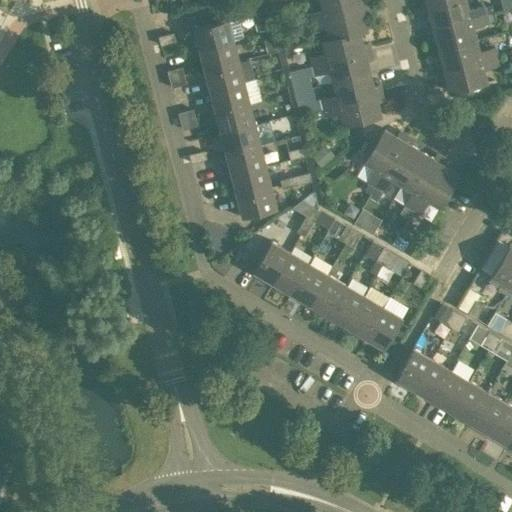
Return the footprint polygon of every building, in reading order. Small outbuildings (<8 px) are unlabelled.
[(318,0),(321,9),(306,13),(308,21),(366,7),(364,0),(318,0)] [(425,21),(427,29),(485,14),(483,6),(468,10),(465,0),(452,0),(427,7),(430,19),(425,21)] [(368,15),(366,7),(308,21),(310,30),(325,26),(328,38),(359,31),(367,29),(363,16),(368,15)] [(487,22),(485,14),(427,29),(429,37),(434,36),(437,48),(475,39),(472,26),(487,22)] [(243,37),(237,16),(193,27),(198,48),(233,40),(243,37)] [(265,18),(254,21),(257,31),(268,29),(265,18)] [(309,57),(311,65),(369,50),(367,42),(362,44),(359,31),(328,38),(321,40),(324,53),(309,57)] [(175,41),(173,32),(157,36),(160,45),(175,41)] [(436,63),(438,71),(496,56),(494,47),(479,51),(475,39),(437,48),(441,61),(436,63)] [(204,69),(238,61),(233,40),(198,48),(204,69)] [(273,40),(264,42),(267,51),(275,49),(273,40)] [(328,70),(331,82),(369,73),(366,60),(371,58),(369,50),(311,65),(313,73),(328,70)] [(498,64),(496,56),(438,71),(440,79),(445,77),(448,91),(486,81),(483,68),(498,64)] [(249,59),(238,62),(238,61),(204,69),(209,90),(244,82),(254,79),(249,59)] [(182,67),(166,71),(168,78),(184,74),(182,67)] [(320,99),(322,107),(380,92),(378,84),(373,86),(369,73),(331,82),(335,95),(320,99)] [(171,87),(186,83),(184,74),(168,78),(171,87)] [(244,82),(209,90),(214,111),(249,102),(244,82)] [(380,92),(322,107),(307,111),(309,120),(324,115),(339,111),(342,125),(380,115),(377,102),(382,100),(380,92)] [(249,102),(214,111),(220,132),(254,123),(249,102)] [(193,109),(177,113),(179,120),(195,116),(193,109)] [(182,130),(197,126),(195,116),(179,120),(182,130)] [(254,123),(220,132),(225,153),(260,144),(254,123)] [(367,182),(374,186),(405,135),(398,131),(395,135),(383,128),(363,162),(375,169),(367,182)] [(390,178),(401,184),(421,151),(410,144),(412,140),(405,135),(374,186),(382,191),(390,178)] [(260,144),(225,153),(230,174),(265,165),(260,144)] [(289,160),(304,156),(302,147),(287,151),(289,160)] [(324,147),(312,157),(320,167),(332,157),(324,147)] [(206,160),(204,150),(188,153),(190,163),(206,160)] [(404,204),(411,209),(442,157),(435,153),(432,158),(421,151),(401,184),(412,191),(404,204)] [(449,162),(442,157),(411,209),(419,213),(427,200),(438,207),(458,173),(447,166),(449,162)] [(265,165),(230,174),(236,195),(270,186),(265,165)] [(311,182),(308,172),(294,176),(296,186),(311,182)] [(282,189),(296,186),(294,176),(280,180),(282,189)] [(276,208),(270,186),(236,195),(241,217),(276,208)] [(312,205),(304,218),(312,222),(313,219),(319,210),(312,205)] [(348,206),(343,214),(352,219),(358,209),(352,206),(348,206)] [(304,235),(312,222),(304,218),(297,231),(304,235)] [(344,242),(352,229),(334,218),(328,228),(326,231),(344,242)] [(352,247),(360,233),(352,229),(344,242),(352,247)] [(252,270),(271,282),(289,251),(270,240),(252,270)] [(496,289),(504,294),(511,281),(511,246),(508,244),(490,275),(501,282),(496,289)] [(375,261),(382,264),(389,251),(382,247),(375,261)] [(290,293),(308,262),(289,251),(271,282),(290,293)] [(397,256),(389,251),(382,264),(389,269),(397,256)] [(308,304),(326,273),(308,262),(290,293),(308,304)] [(420,287),(428,273),(420,269),(412,282),(420,287)] [(327,315),(345,284),(326,273),(308,304),(327,315)] [(346,326),(364,295),(345,284),(327,315),(346,326)] [(364,295),(346,326),(364,337),(382,306),(364,295)] [(467,314),(475,318),(483,304),(475,300),(467,314)] [(433,316),(439,320),(450,326),(457,313),(441,303),(433,316)] [(401,317),(382,306),(364,337),(383,348),(401,317)] [(465,317),(457,313),(450,326),(457,331),(465,317)] [(498,331),(505,336),(511,323),(511,321),(507,318),(498,331)] [(480,344),(488,331),(476,324),(469,338),(480,344)] [(495,335),(488,331),(480,344),(487,349),(495,335)] [(502,340),(495,335),(487,349),(494,353),(502,340)] [(394,377),(413,389),(431,358),(412,346),(394,377)] [(431,358),(413,389),(431,400),(449,369),(431,358)] [(449,369),(431,400),(450,411),(468,380),(449,369)] [(468,380),(450,411),(469,422),(487,391),(468,380)] [(487,391),(469,422),(487,433),(505,402),(487,391)] [(511,405),(505,402),(487,433),(506,444),(511,432),(511,405)] [(0,500),(8,486),(0,481),(0,500)]
